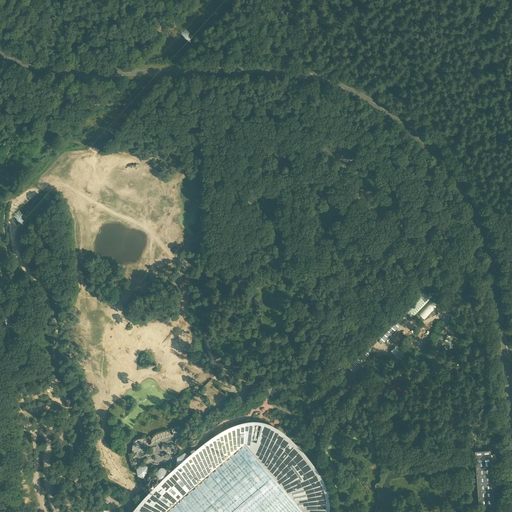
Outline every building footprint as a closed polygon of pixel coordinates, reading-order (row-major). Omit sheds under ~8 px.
[(232,190),(234,202),(235,202),(237,202),(242,201),(239,188),(234,189),(233,189),(232,190)] [(402,307),(413,318),(431,299),(420,288),(402,307)] [(255,294),(254,294),(255,307),(257,306),(259,306),(263,306),(262,293),(257,293),(255,294)] [(433,297),(418,313),(425,319),(439,303),(433,297)] [(0,312),(0,322),(3,337),(15,335),(9,310),(0,312)] [(393,317),(375,335),(383,343),(400,324),(393,317)] [(426,352),(426,345),(424,345),(424,342),(417,342),(417,352),(426,352)] [(367,344),(346,366),(354,373),(375,352),(367,344)] [(390,351),(399,361),(405,355),(396,346),(390,351)] [(386,382),(384,376),(376,378),(378,385),(381,384),(382,384),(383,384),(383,383),(386,382)] [(328,511),(329,497),(327,489),(324,481),(310,461),(297,445),(281,431),(273,425),(265,423),(258,421),(252,421),(243,423),(232,426),(217,434),(195,450),(190,454),(165,476),(151,490),(138,503),(131,511),(328,511)] [(169,430),(152,436),(155,445),(160,444),(160,442),(173,438),(172,435),(181,432),(179,426),(172,428),(174,434),(170,435),(169,430)] [(120,445),(121,435),(112,434),(111,444),(120,445)] [(490,450),(475,451),(475,458),(475,462),(476,467),(477,481),(478,494),(479,507),(494,507),(494,510),(493,511),(498,511),(498,507),(497,499),(497,491),(494,453),(490,453),(490,450)] [(158,460),(155,460),(154,457),(147,458),(148,465),(159,464),(158,460)] [(137,466),(138,476),(148,475),(147,465),(137,466)] [(377,490),(378,502),(381,502),(382,502),(383,502),(383,499),(382,484),(379,483),(377,483),(375,485),(375,488),(377,490)]
